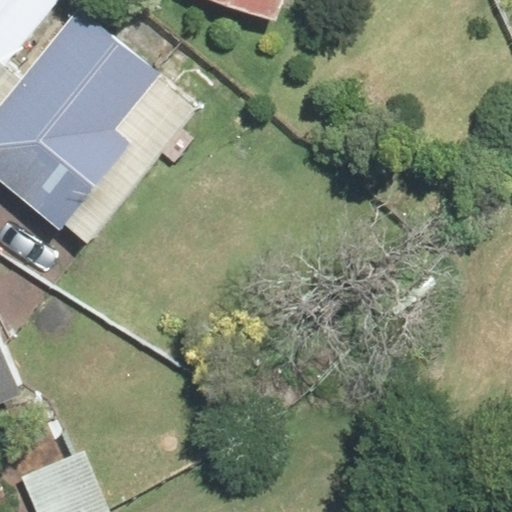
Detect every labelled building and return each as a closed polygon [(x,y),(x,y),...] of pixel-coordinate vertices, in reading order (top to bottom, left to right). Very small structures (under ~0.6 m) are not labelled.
[(0,0),(0,66),(58,0),(0,0)] [(80,0),(78,0),(0,99),(0,221),(27,243),(166,66),(80,0)] [(220,0),(279,19),(285,0),(220,0)] [(0,345),(0,394),(18,387),(0,345)] [(106,447),(36,479),(51,511),(129,511),(134,510),(106,447)]
